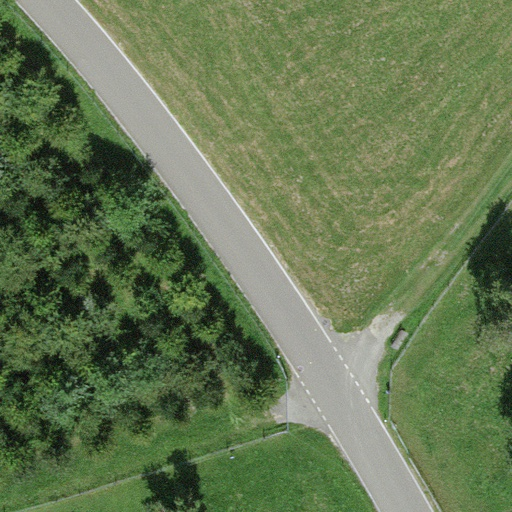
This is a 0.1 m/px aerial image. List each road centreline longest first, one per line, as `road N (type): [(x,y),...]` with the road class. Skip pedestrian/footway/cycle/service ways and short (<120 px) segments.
road 1 (track): [(0,499),(315,402),(379,341),(511,167)]
road 2 (residential): [(404,511),(195,179),(43,0)]
